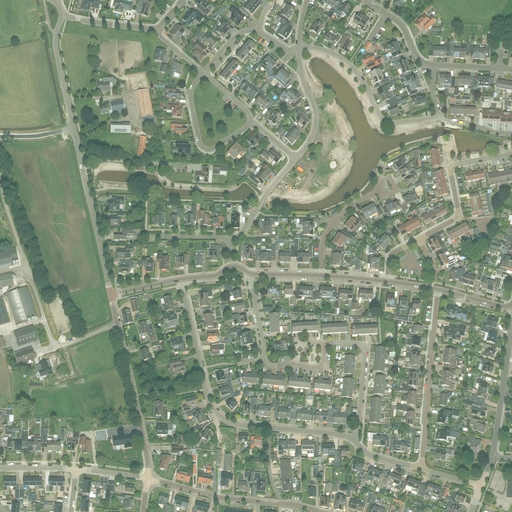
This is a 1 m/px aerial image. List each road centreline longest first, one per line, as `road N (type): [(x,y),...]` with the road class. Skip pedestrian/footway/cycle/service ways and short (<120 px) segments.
road 1 (residential): [(267,428),(229,424),(210,407),(179,280)]
road 2 (residential): [(146,477),(109,295)]
road 3 (residential): [(421,471),(437,289)]
road 4 (residential): [(439,118),(384,120),(347,64),(298,47)]
road 5 (residential): [(109,295),(72,129)]
road 6 (residential): [(281,503),(217,497),(146,477)]
road 7 (residential): [(253,121),(199,146),(189,108),(201,74)]
road 8 (residential): [(351,440),(363,345),(324,343)]
